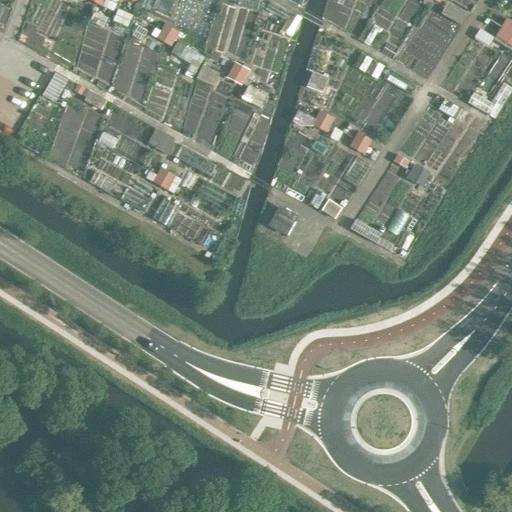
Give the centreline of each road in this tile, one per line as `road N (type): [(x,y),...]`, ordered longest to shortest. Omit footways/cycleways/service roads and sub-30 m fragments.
road 1 (tertiary): [(214,375),(0,241)]
road 2 (tertiary): [(336,391),(255,373),(214,375)]
road 3 (tertiary): [(214,375),(256,400),(328,415)]
